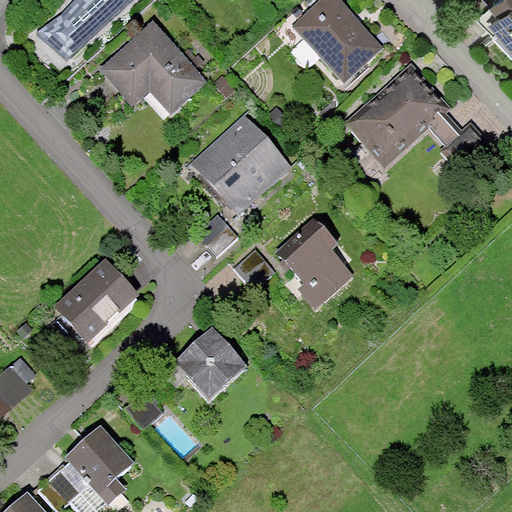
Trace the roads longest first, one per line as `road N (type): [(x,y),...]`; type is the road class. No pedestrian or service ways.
road 1 (residential): [(0,499),(206,314),(0,81)]
road 2 (track): [(402,511),(307,411)]
road 3 (residential): [(415,18),(511,117)]
